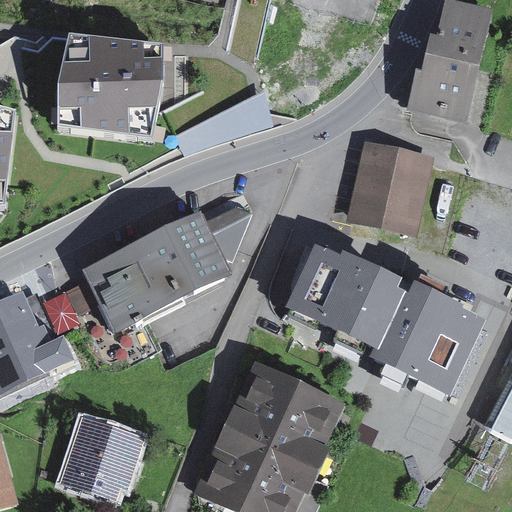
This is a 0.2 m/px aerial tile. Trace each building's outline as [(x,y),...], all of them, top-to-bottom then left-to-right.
[(468,125),(495,9),(455,0),(444,0),(437,35),(431,34),(422,72),(415,70),(406,111),(468,125)] [(162,49),(72,39),(60,90),(61,131),(151,141),(162,87),(162,49)] [(0,114),(0,210),(1,210),(14,117),(0,114)] [(366,142),(348,225),(416,240),(434,157),(366,142)] [(205,216),(86,267),(114,332),(233,281),(205,216)] [(315,243),(285,307),(372,349),(368,357),(450,396),(487,320),(462,308),(463,305),(414,281),(409,293),(396,287),(401,279),(343,251),(341,255),(315,243)] [(22,293),(0,302),(0,393),(74,361),(63,336),(51,341),(44,325),(38,327),(22,293)] [(346,405),(255,364),(194,495),(230,511),(295,511),(304,494),(309,496),(331,448),(327,446),(346,405)] [(511,372),(484,426),(511,440),(511,372)] [(145,439),(82,418),(59,483),(117,502),(122,489),(127,490),(145,439)] [(0,511),(19,507),(0,436),(0,511)]
